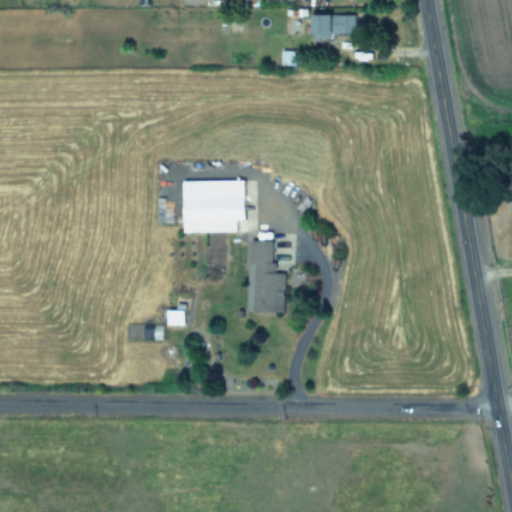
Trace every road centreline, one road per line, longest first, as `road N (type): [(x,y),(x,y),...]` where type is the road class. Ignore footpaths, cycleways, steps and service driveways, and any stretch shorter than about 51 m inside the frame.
road 1 (tertiary): [(498,511),(409,0)]
road 2 (residential): [(0,405),(481,406)]
